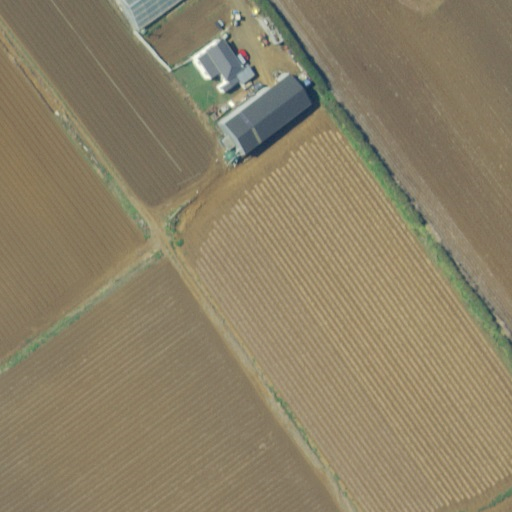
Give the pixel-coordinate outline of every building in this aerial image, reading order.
[(118,0),(137,27),(176,0),(118,0)] [(258,16),(276,41),(283,36),(266,11),(258,16)] [(192,54),(207,75),(216,69),(223,79),(217,84),(221,89),(244,73),(239,66),(241,65),(218,33),(200,45),(202,47),(192,54)] [(308,99),(285,69),(218,119),(240,149),(239,151),(241,153),(245,150),(243,147),(308,99)] [(219,137),(226,146),(232,142),(225,133),(219,137)]
